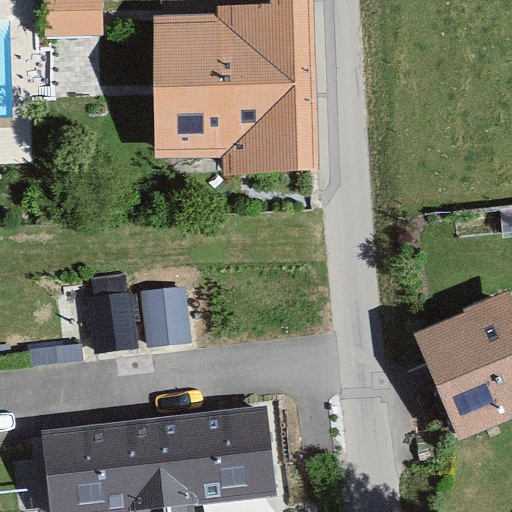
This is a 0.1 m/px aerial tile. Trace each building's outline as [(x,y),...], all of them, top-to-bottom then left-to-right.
[(105,34),(105,0),(46,0),(45,32),(105,34)] [(154,20),(156,159),(231,157),(231,171),(314,170),(311,0),(264,0),(265,9),(219,9),(219,19),(154,20)] [(107,33),(106,84),(149,85),(151,34),(107,33)] [(190,282),(114,288),(118,345),(195,339),(190,282)] [(419,336),(465,442),(511,421),(511,305),(509,298),(419,336)] [(37,428),(46,511),(123,511),(277,494),(267,402),(37,428)]
